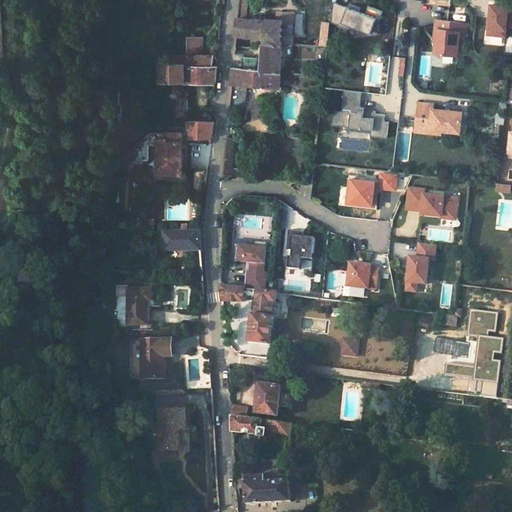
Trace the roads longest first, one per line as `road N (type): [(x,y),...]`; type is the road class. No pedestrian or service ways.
road 1 (unclassified): [(228,511),(209,254),(231,0)]
road 2 (residential): [(166,511),(119,420),(58,384),(31,286),(20,275),(0,279)]
road 3 (unknown): [(387,0),(408,17),(407,88),(456,101)]
